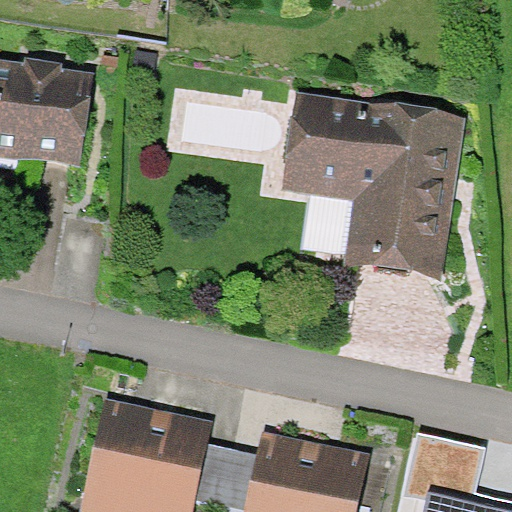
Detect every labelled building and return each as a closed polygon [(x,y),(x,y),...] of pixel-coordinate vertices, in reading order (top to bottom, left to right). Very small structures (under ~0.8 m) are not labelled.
[(119,57),(104,55),(102,64),(118,66),(119,57)] [(26,61),(61,67),(61,63),(27,57),(26,61)] [(0,155),(82,166),(95,71),(61,67),(26,61),(0,58),(0,155)] [(282,189),(354,200),(348,261),(442,278),(466,119),(296,92),(282,189)] [(92,511),(192,511),(195,499),(208,443),(213,422),(105,399),(81,510),(92,511)] [(262,432),(258,454),(246,510),(245,511),(358,511),(371,456),(262,432)] [(407,494),(428,499),(430,492),(474,501),(476,492),(485,447),(420,433),(407,494)] [(258,454),(208,443),(195,499),(246,510),(258,454)] [(511,511),(511,509),(474,501),(430,492),(428,499),(425,511),(511,511)] [(511,509),(511,499),(476,492),(474,501),(511,509)]
